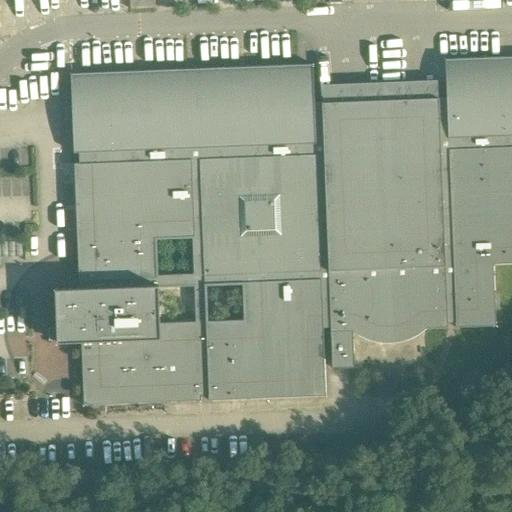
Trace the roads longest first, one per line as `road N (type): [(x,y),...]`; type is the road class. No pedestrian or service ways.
road 1 (unknown): [(2,431),(387,419)]
road 2 (unknown): [(2,431),(25,410),(46,368),(54,143),(32,107),(0,97)]
